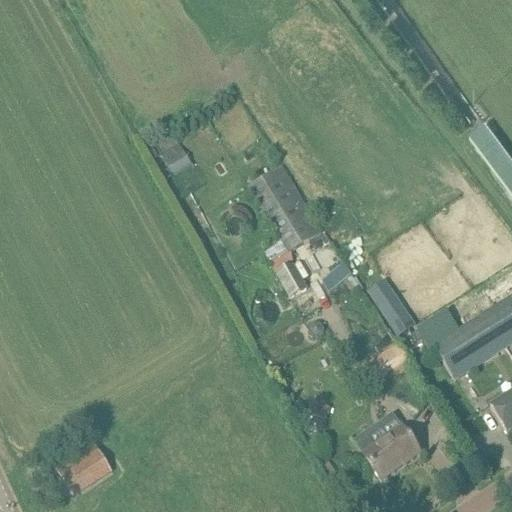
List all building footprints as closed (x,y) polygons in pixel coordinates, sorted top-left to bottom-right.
[(464,141),(511,202),(511,168),(481,128),(464,141)] [(192,167),(178,147),(160,158),(174,179),(192,167)] [(282,169),(247,190),(287,256),(289,256),(323,235),(282,169)] [(343,266),(321,284),(327,296),(350,277),(343,266)] [(307,292),(293,267),(275,276),(289,302),(307,292)] [(378,287),(367,295),(398,341),(409,333),(378,287)] [(511,347),(511,301),(435,350),(456,383),(486,364),(504,352),(511,347)] [(308,329),(308,336),(312,341),(318,342),(323,337),(324,330),(320,325),(313,325),(308,329)] [(409,365),(396,345),(365,364),(378,385),(409,365)] [(511,394),(506,397),(490,408),(507,435),(511,431),(511,394)] [(420,456),(401,430),(362,458),(381,484),(420,456)] [(92,450),(58,472),(72,494),(106,471),(92,450)]
